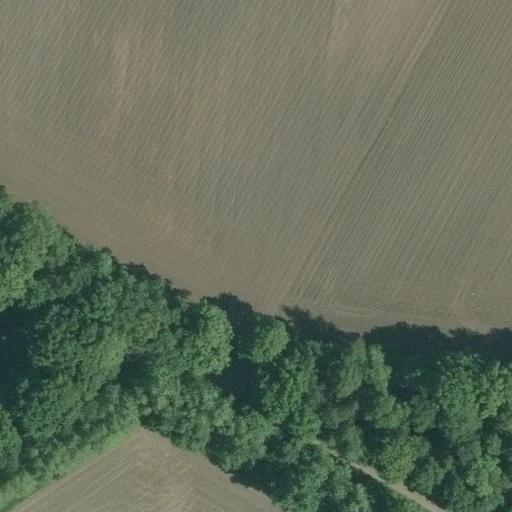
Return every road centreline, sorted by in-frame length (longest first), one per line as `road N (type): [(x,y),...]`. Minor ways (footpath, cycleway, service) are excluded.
road 1 (residential): [(172,338),(468,511)]
road 2 (residential): [(0,453),(172,338)]
road 3 (residential): [(0,239),(172,338)]
